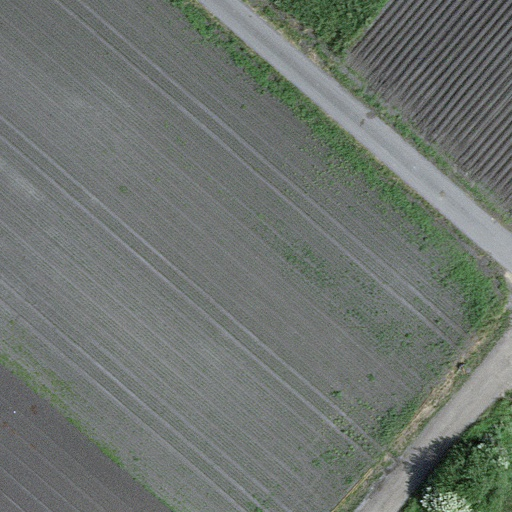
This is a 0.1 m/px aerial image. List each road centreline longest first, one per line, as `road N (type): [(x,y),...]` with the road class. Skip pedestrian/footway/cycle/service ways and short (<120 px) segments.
road 1 (track): [(219,0),(511,255)]
road 2 (track): [(376,511),(511,360)]
